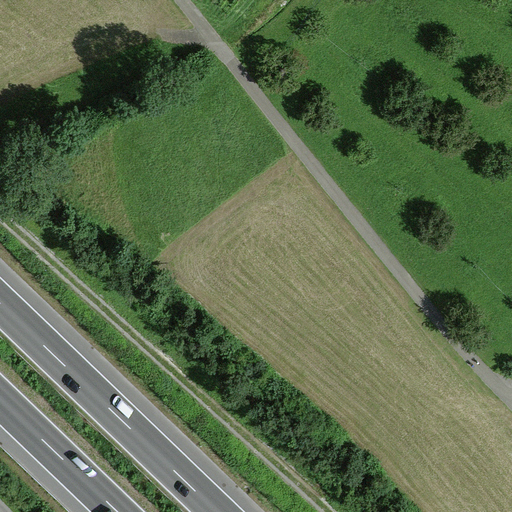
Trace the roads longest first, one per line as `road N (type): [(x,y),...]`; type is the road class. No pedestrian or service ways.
road 1 (track): [(0,219),(324,511)]
road 2 (motorway): [(209,511),(0,310)]
road 3 (motorway): [(0,416),(99,511)]
